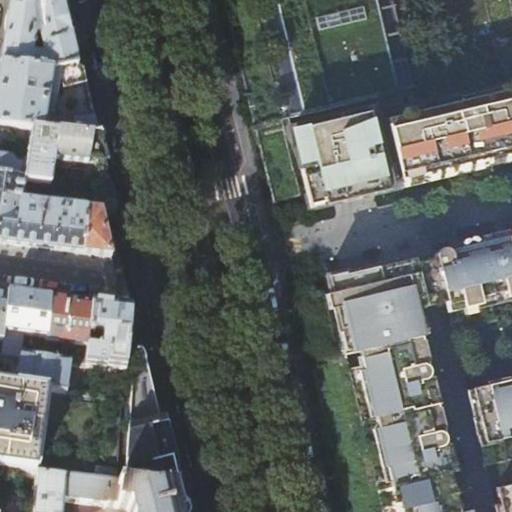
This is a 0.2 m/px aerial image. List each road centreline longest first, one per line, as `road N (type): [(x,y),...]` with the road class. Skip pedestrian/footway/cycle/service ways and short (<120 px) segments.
road 1 (tertiary): [(95,0),(216,511)]
road 2 (residential): [(251,255),(511,195)]
road 3 (tertiary): [(311,511),(251,255)]
road 4 (tertiary): [(251,255),(191,0)]
